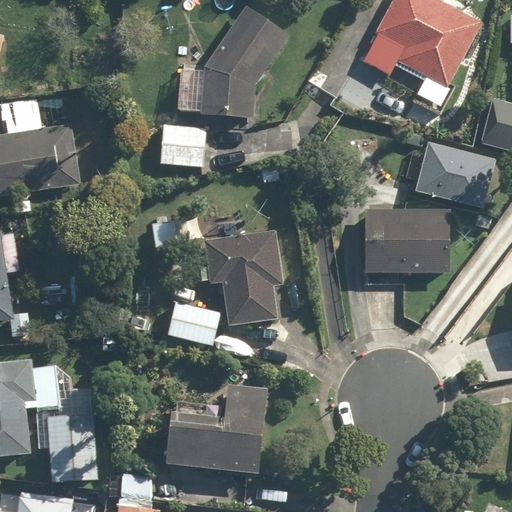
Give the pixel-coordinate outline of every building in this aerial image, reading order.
[(476,27),(421,0),(391,0),(371,41),(402,57),(395,69),(442,93),(476,27)] [(195,115),(199,119),(247,127),(252,90),(285,42),(241,12),(200,77),(176,74),(173,114),(195,115)] [(112,47),(64,46),(63,77),(111,78),(112,47)] [(0,139),(0,199),(78,190),(70,125),(40,128),(37,104),(2,108),(6,138),(0,139)] [(511,110),(488,105),(479,149),(511,156),(511,110)] [(314,128),(281,130),(283,166),(316,164),(314,128)] [(202,131),(157,129),(156,167),(200,169),(202,131)] [(486,161),(422,146),(410,194),(474,210),(486,161)] [(447,216),(362,212),(359,275),(444,279),(447,216)] [(177,228),(148,231),(152,259),(181,255),(177,228)] [(10,235),(0,235),(0,324),(6,324),(0,276),(16,274),(10,235)] [(271,236),(200,245),(205,286),(217,284),(222,331),(273,325),(269,290),(278,289),(271,236)] [(215,315),(172,308),(167,339),(210,347),(215,315)] [(27,364),(0,366),(0,462),(24,460),(19,415),(30,414),(34,456),(47,455),(50,487),(94,483),(86,393),(52,397),(49,371),(28,373),(27,364)] [(251,478),(256,397),(222,394),(220,426),(164,422),(161,472),(251,478)] [(153,478),(119,475),(114,511),(153,511),(149,511),(153,478)] [(70,511),(71,508),(17,502),(16,511),(70,511)]
